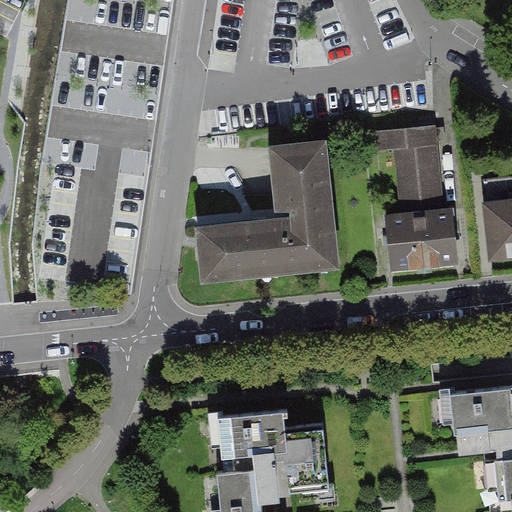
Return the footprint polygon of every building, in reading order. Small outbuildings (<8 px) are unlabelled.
[(387,216),(392,268),(458,261),(452,209),(444,210),(434,126),(378,132),(380,149),(396,148),(403,214),(387,216)] [(323,144),(274,149),(280,210),(293,210),(329,206),(323,144)] [(511,177),(484,180),(493,257),(511,255),(511,177)] [(294,220),(201,230),(206,277),(335,263),(329,206),(293,210),(294,220)] [(511,385),(451,392),(455,432),(459,432),(461,450),(488,447),(490,461),(496,461),(495,458),(511,456),(511,385)] [(288,414),(288,409),(219,416),(224,471),(218,471),(221,511),(262,511),(261,499),(278,498),(274,458),(280,458),(286,457),(290,492),(330,488),(324,423),(286,426),(284,415),(288,414)] [(511,511),(511,456),(495,458),(496,461),(499,497),(490,498),(491,511),(503,511),(511,511)]
